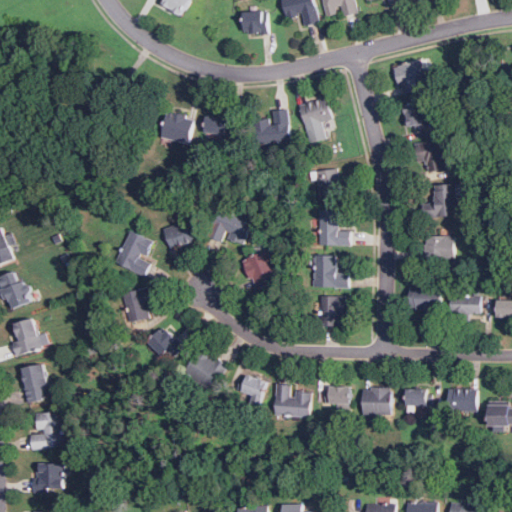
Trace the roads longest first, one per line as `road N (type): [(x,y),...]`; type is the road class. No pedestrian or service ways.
road 1 (residential): [(111,0),(170,53),(205,68),(254,74),(511,17)]
road 2 (residential): [(205,291),(237,326),(279,348),(511,354)]
road 3 (residential): [(356,52),(389,202),(386,353)]
